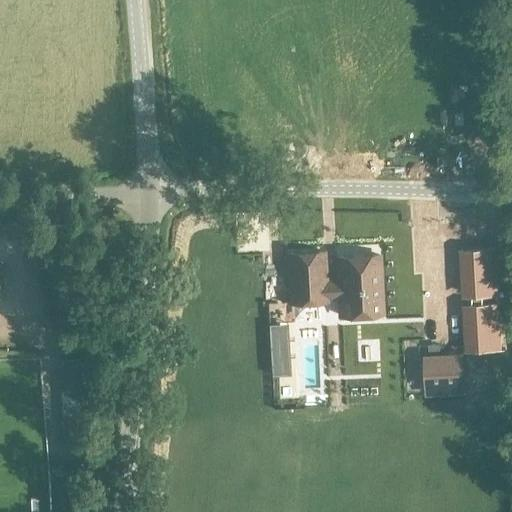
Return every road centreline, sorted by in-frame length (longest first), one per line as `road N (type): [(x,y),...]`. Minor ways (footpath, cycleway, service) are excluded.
road 1 (unclassified): [(511,205),(148,185)]
road 2 (tertiary): [(120,511),(148,185)]
road 3 (tertiary): [(148,185),(134,0)]
road 4 (unclassified): [(148,185),(0,195)]
